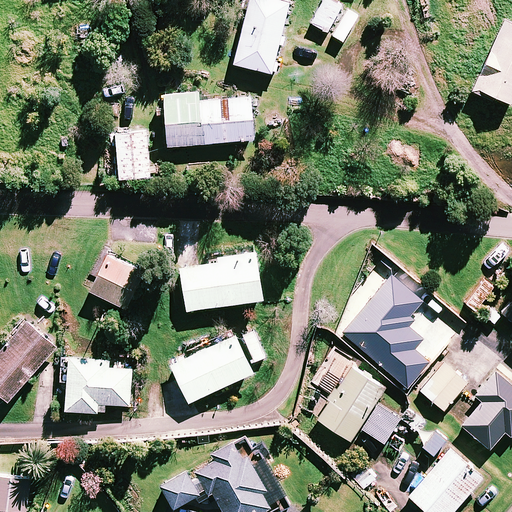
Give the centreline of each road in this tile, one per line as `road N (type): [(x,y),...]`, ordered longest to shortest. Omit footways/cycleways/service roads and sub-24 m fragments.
road 1 (residential): [(340,217),(307,272),(290,374),(260,410),(135,428),(0,431)]
road 2 (residential): [(0,201),(340,217)]
road 3 (residential): [(511,201),(462,148),(400,0)]
road 4 (residential): [(340,217),(511,227)]
